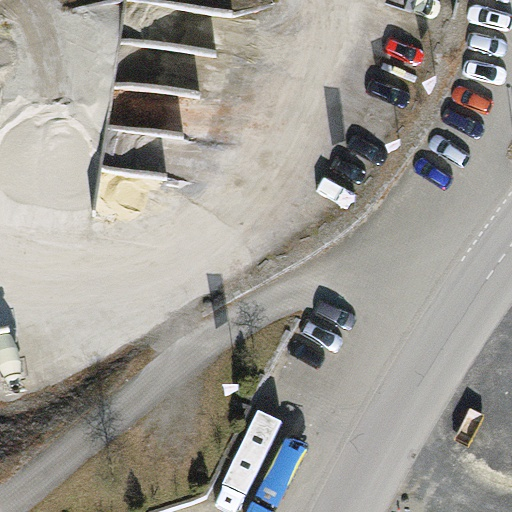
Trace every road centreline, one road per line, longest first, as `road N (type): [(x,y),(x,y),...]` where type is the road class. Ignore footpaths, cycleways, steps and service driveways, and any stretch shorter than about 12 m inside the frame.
road 1 (track): [(0,284),(109,290),(271,225),(332,0)]
road 2 (residential): [(359,511),(511,251)]
